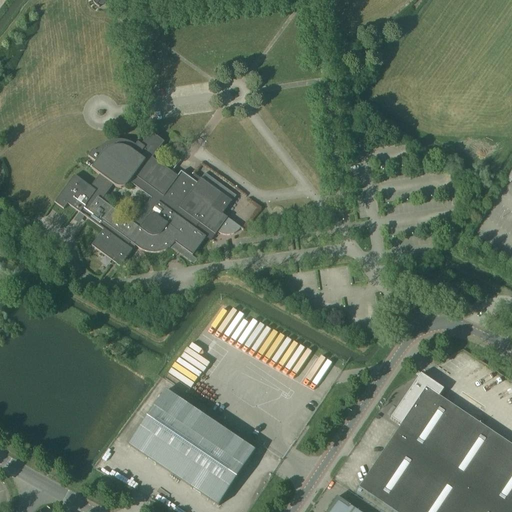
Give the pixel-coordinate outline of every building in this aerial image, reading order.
[(42,209),(42,210),(45,206),(50,210),(47,214),(68,228),(69,229),(70,228),(74,231),(73,233),(120,267),(133,250),(128,247),(131,243),(139,249),(142,250),(143,251),(144,251),(146,252),(147,252),(149,253),(150,253),(152,253),(153,253),(155,253),(157,253),(159,253),(161,253),(162,252),(164,251),(166,251),(169,249),(171,248),(173,246),(175,243),(193,256),(207,238),(195,229),(200,224),(216,235),(218,232),(218,233),(219,234),(220,235),(221,235),(223,236),(224,236),(225,237),(226,237),(228,237),(229,237),(230,237),(231,237),(232,236),(234,236),(235,235),(236,235),(237,234),(238,233),(239,232),(240,231),(240,230),(241,229),(244,231),(244,230),(223,215),(232,202),(201,179),(198,184),(182,172),(178,177),(172,173),(192,146),(172,131),(164,142),(151,133),(142,145),(139,143),(136,146),(133,144),(129,143),(127,142),(126,142),(122,141),(118,141),(116,141),(114,142),(112,142),(110,143),(109,143),(105,145),(104,146),(102,147),(99,150),(97,152),(94,150),(89,157),(97,163),(93,169),(92,170),(100,175),(91,188),(75,176),(55,203),(50,198),(42,209)] [(230,335),(246,313),(241,309),(226,332),(230,335)] [(308,357),(312,351),(258,322),(257,323),(245,316),(241,324),(246,326),(242,332),(236,329),(228,343),(316,390),(331,362),(320,356),(317,361),(308,357)] [(181,351),(166,381),(188,392),(192,383),(194,384),(212,348),(192,337),(184,353),(181,351)] [(402,426),(360,488),(395,511),(511,511),(511,445),(493,433),(485,427),(452,405),(444,399),(440,397),(444,390),(426,378),(422,384),(417,381),(392,419),(402,426)] [(166,391),(129,446),(219,507),(256,452),(166,391)] [(359,511),(352,507),(352,506),(338,497),(328,511),(359,511)]
